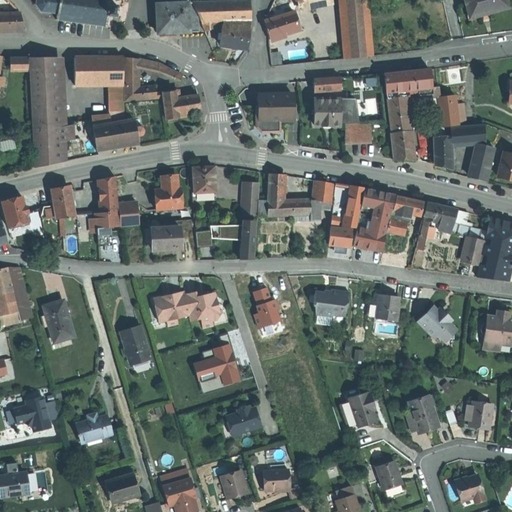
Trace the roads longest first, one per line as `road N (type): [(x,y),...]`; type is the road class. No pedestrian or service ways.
road 1 (residential): [(0,259),(89,271),(322,263),(511,289)]
road 2 (secondary): [(220,151),(379,175),(511,207)]
road 3 (residential): [(254,75),(511,45)]
road 4 (secondary): [(0,190),(174,152),(220,151)]
road 5 (residential): [(441,511),(429,470),(438,456),(460,449),(511,456)]
